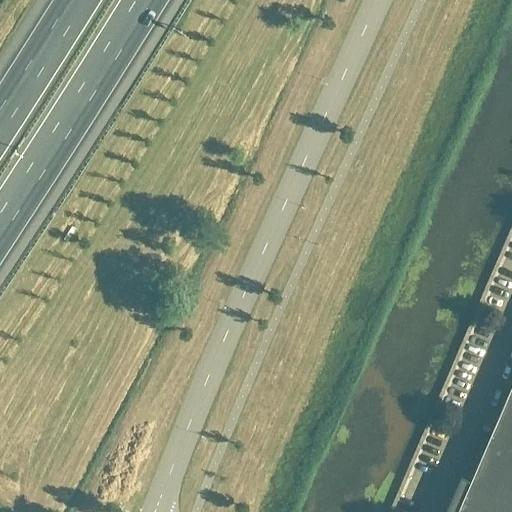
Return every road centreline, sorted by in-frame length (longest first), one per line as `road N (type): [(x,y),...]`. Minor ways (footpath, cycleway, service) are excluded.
road 1 (unclassified): [(155,511),(245,290),(378,0)]
road 2 (motorway): [(0,228),(147,0)]
road 3 (motorway): [(78,0),(0,126)]
